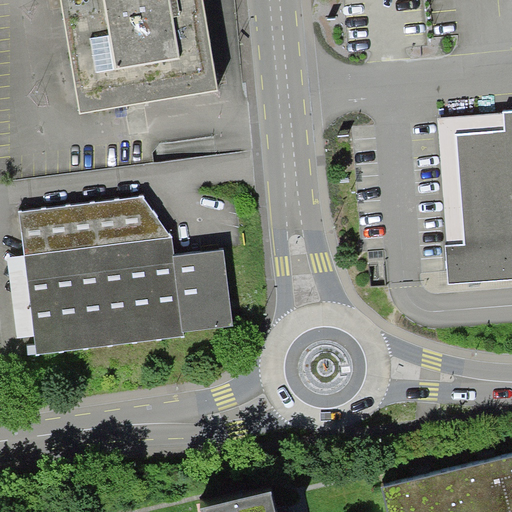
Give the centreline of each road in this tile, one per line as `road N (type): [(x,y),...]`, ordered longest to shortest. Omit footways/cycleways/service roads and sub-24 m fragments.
road 1 (tertiary): [(312,315),(275,0)]
road 2 (tertiary): [(0,440),(205,419),(280,394)]
road 3 (tertiary): [(378,369),(511,380)]
road 4 (tertiary): [(280,394),(305,415),(338,417),(366,400),(378,369)]
